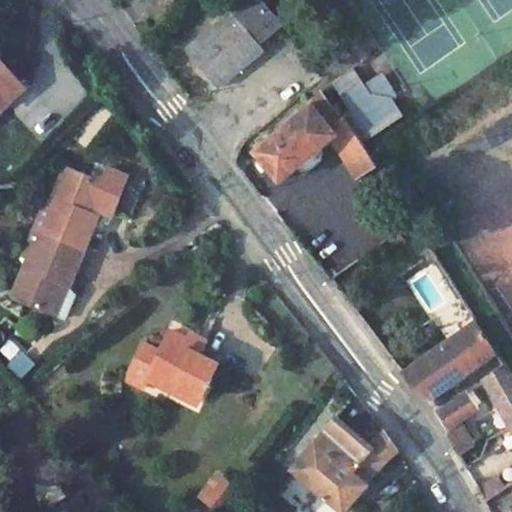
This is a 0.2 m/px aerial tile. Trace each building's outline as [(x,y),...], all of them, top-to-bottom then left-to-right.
[(225,0),(235,11),(188,49),(219,88),(268,50),(262,43),(254,35),(263,27),(266,30),(281,17),(267,0),(225,0)] [(263,27),(254,35),(262,43),(286,24),(281,17),(266,30),(263,27)] [(0,110),(21,92),(0,66),(0,110)] [(324,94),(255,149),(278,181),(337,137),(365,177),(382,164),(339,108),(336,110),(324,94)] [(20,261),(4,297),(35,311),(48,280),(54,284),(84,215),(78,212),(90,183),(59,169),(44,204),(51,208),(26,264),(20,261)] [(90,183),(78,212),(84,215),(97,186),(90,183)] [(399,201),(394,205),(401,217),(406,213),(399,201)] [(48,280),(35,311),(42,313),(54,284),(48,280)] [(476,321),(401,373),(413,388),(415,392),(432,400),(497,354),(476,321)] [(150,360),(143,381),(162,389),(166,381),(198,394),(214,360),(195,352),(180,346),(183,339),(164,331),(150,360)] [(183,339),(180,346),(195,352),(198,346),(183,339)] [(133,351),(121,380),(139,389),(143,381),(150,360),(133,351)] [(511,377),(505,367),(486,381),(511,420),(511,377)] [(166,381),(162,389),(195,403),(198,394),(166,381)] [(332,425),(289,474),(335,511),(343,511),(396,456),(390,447),(383,437),(374,445),(358,432),(350,440),(332,425)] [(288,482),(284,487),(288,492),(293,487),(288,482)] [(217,488),(202,510),(205,511),(227,511),(236,501),(217,488)]
